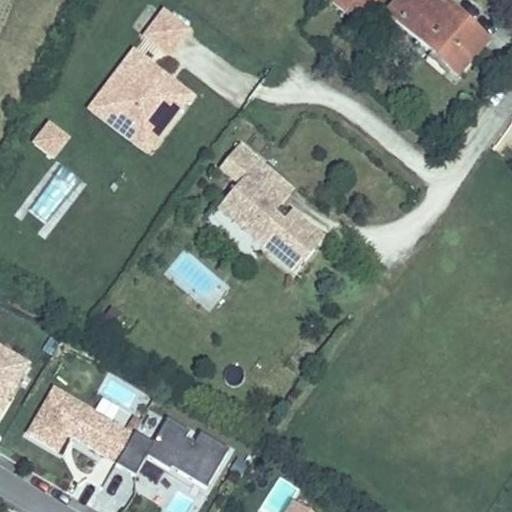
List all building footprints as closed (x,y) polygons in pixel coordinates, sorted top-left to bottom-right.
[(376,0),(333,0),(332,1),(356,22),(376,0)] [(450,19),(456,13),(441,0),(398,0),(387,13),(457,75),(482,47),(450,19)] [(170,56),(188,31),(164,13),(146,37),(170,56)] [(488,41),(456,13),(450,19),(482,47),(488,41)] [(125,131),(151,150),(191,97),(178,87),(169,88),(157,79),(153,84),(141,75),(149,65),(134,53),(103,95),(134,119),(125,131)] [(178,87),(149,65),(141,75),(153,84),(157,79),(169,88),(178,87)] [(149,154),(151,150),(125,131),(134,119),(103,95),(91,111),(149,154)] [(28,145),(51,162),(69,138),(46,121),(28,145)] [(259,162),(247,175),(275,199),(275,208),(278,210),(294,191),(259,162)] [(275,199),(247,175),(225,201),(239,213),(233,221),(250,235),(260,224),(273,234),(263,246),(296,274),(324,240),(291,213),(283,223),(274,215),(278,210),(275,208),(275,199)] [(219,209),(233,221),(239,213),(225,201),(219,209)] [(250,235),(263,246),(273,234),(260,224),(250,235)] [(0,414),(29,366),(0,349),(0,348),(0,414)] [(96,398),(131,412),(140,390),(105,376),(96,398)] [(67,435),(117,464),(133,437),(54,391),(29,435),(57,452),(67,435)] [(146,457),(169,471),(171,469),(175,463),(181,467),(178,473),(206,490),(229,451),(200,435),(193,446),(185,441),(189,434),(167,421),(146,457)] [(171,469),(178,473),(181,467),(175,463),(171,469)]
